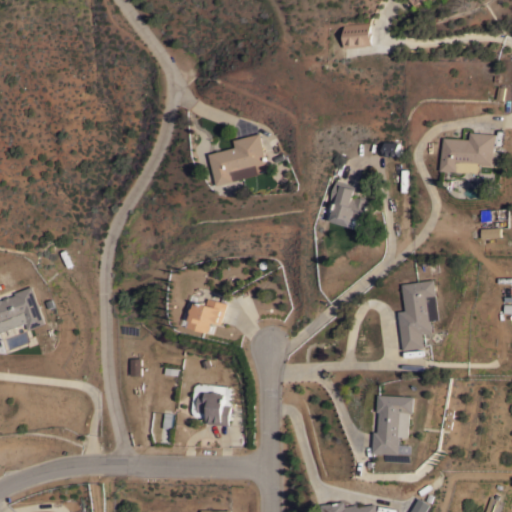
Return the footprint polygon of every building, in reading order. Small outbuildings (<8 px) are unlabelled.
[(370,22),(370,31),(372,31),(373,44),(367,45),(348,47),(348,46),(344,47),(342,24),(370,22)] [(469,138),(470,131),(496,133),(494,164),(482,164),(482,172),(441,169),(443,136),(469,138)] [(259,132),(267,163),(257,165),(259,174),(219,184),(211,153),(236,146),(234,139),(259,132)] [(399,142),(399,155),(383,155),(384,141),(399,142)] [(331,220),(331,219),(329,217),(330,213),(332,213),(336,200),(330,198),(336,179),(360,187),(358,194),(355,193),(353,197),(355,198),(355,195),(360,196),(361,195),(366,197),(366,198),(371,200),(365,220),(367,221),(366,224),(367,225),(368,230),(364,234),(359,232),(357,228),(331,220)] [(500,226),(501,236),(481,237),(481,228),(500,226)] [(398,311),(405,310),(402,283),(434,279),(439,318),(431,319),(433,331),(422,333),(424,347),(404,350),(398,311)] [(15,294),(15,292),(32,285),(46,322),(29,329),(26,322),(0,332),(0,298),(1,298),(2,299),(4,298),(4,297),(9,295),(10,296),(15,294)] [(209,332),(189,326),(192,318),(186,316),(190,301),(196,303),(196,300),(207,303),(209,297),(228,303),(222,323),(212,320),(211,323),(212,325),(211,329),(209,330),(209,332)] [(142,374),(131,374),(130,357),(142,357),(142,374)] [(226,384),(225,393),(226,393),(225,404),(230,405),(229,424),(208,423),(209,412),(206,411),(204,412),(199,412),(199,411),(197,411),(199,390),(206,391),(213,391),(214,383),(226,384)] [(415,396),(414,413),(412,413),(410,436),(402,436),(401,453),(375,452),(376,431),(379,431),(380,411),(378,411),(379,394),(415,396)] [(163,428),(164,412),(173,413),(171,429),(163,428)] [(500,511),(485,511),(491,496),(504,501),(500,511)] [(412,511),(420,498),(432,505),(428,511),(412,511)] [(324,511),(323,504),(345,500),(346,506),(358,504),(358,506),(376,503),(377,511),(324,511)]
